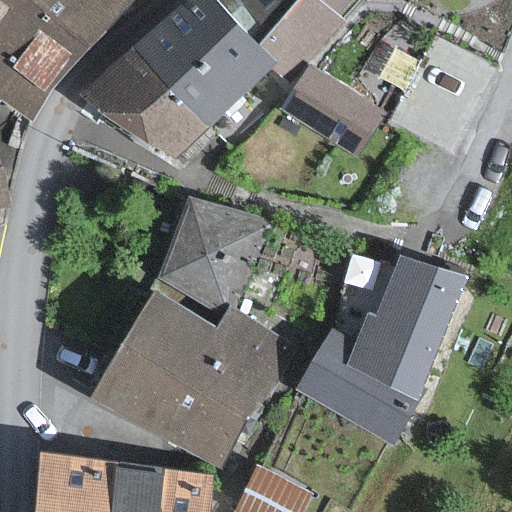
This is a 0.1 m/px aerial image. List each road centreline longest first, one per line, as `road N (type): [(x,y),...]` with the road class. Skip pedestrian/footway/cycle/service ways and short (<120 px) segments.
road 1 (residential): [(174,0),(44,130),(26,174),(15,362)]
road 2 (residential): [(15,362),(20,511)]
road 3 (residential): [(511,72),(464,187)]
